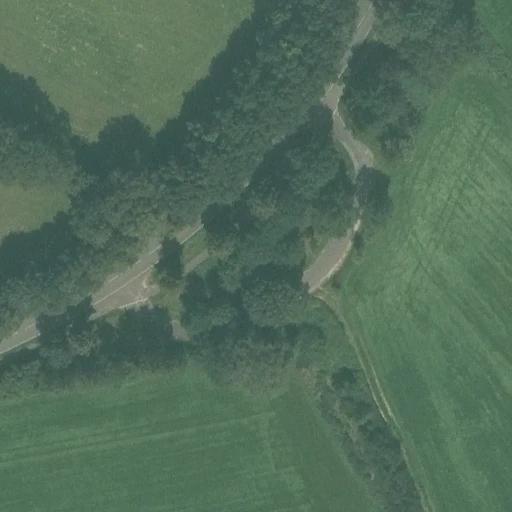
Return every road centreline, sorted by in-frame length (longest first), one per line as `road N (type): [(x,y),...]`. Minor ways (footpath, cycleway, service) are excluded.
road 1 (tertiary): [(0,336),(113,279),(189,218),(304,101),(368,0)]
road 2 (track): [(427,511),(316,268)]
